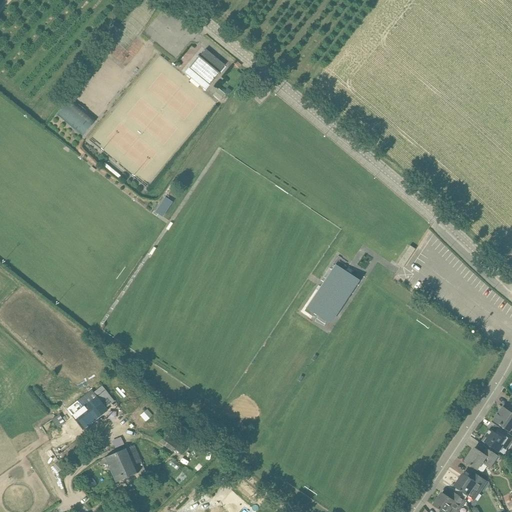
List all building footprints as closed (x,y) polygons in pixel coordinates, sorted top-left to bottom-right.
[(190,67),(189,69),(209,86),(211,84),(219,74),(218,73),(219,72),(224,66),(205,50),(199,57),(190,67)] [(225,94),(218,89),(213,96),(219,101),(225,94)] [(71,99),(57,115),(82,136),(96,120),(71,99)] [(172,203),(165,198),(155,212),(162,217),(172,203)] [(415,250),(410,246),(397,264),(403,268),(415,250)] [(357,282),(335,267),(323,284),(329,288),(312,313),(329,324),(357,282)] [(291,341),(301,348),(312,335),(302,327),(291,341)] [(68,409),(82,428),(114,402),(102,386),(94,393),(91,391),(68,409)] [(511,404),(508,411),(503,407),(494,421),(510,432),(511,428),(511,404)] [(60,415),(53,420),(58,428),(65,423),(60,415)] [(511,440),(511,435),(508,433),(500,428),(496,433),(490,430),(486,437),(488,438),(485,442),(499,452),(503,447),(506,449),(511,440)] [(186,448),(162,431),(156,440),(172,452),(174,449),(181,454),(186,448)] [(116,483),(125,479),(138,473),(134,465),(141,462),(134,445),(105,458),(116,483)] [(498,456),(495,454),(487,448),(483,454),(475,448),(466,462),(478,470),(483,463),(490,468),(498,456)] [(469,478),(464,474),(455,487),(475,500),(480,493),(479,493),(487,482),(473,472),(469,478)] [(448,497),(442,493),(434,506),(442,511),(458,511),(466,501),(452,491),(448,497)] [(254,511),(231,493),(221,504),(231,511),(234,511),(236,511),(237,511),(254,511)]
